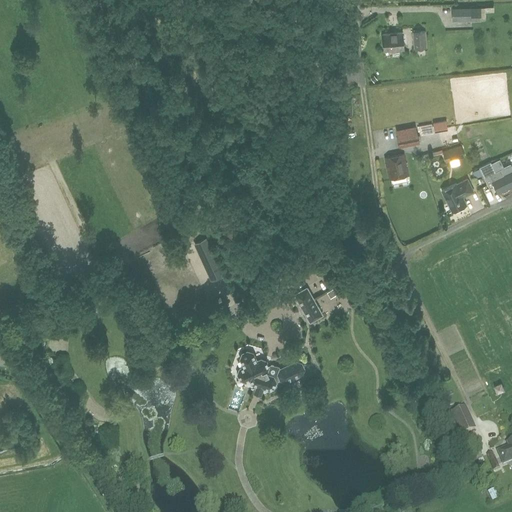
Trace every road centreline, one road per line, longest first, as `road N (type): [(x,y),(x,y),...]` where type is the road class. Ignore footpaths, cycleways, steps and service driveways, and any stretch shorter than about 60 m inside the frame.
road 1 (unclassified): [(511,201),(398,258),(377,204),(355,0)]
road 2 (residential): [(116,511),(36,385),(0,362)]
